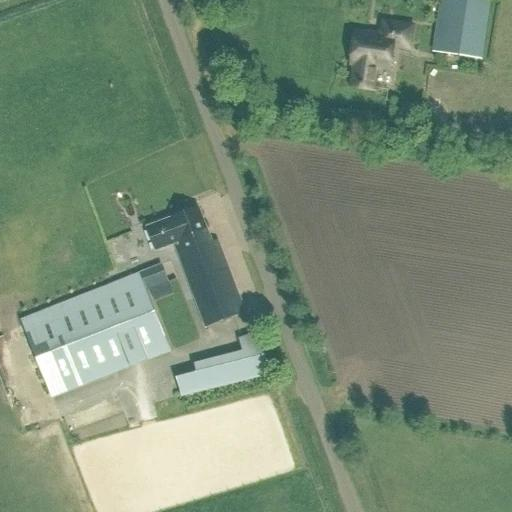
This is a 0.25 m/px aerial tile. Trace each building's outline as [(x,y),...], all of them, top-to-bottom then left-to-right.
[(483,61),(491,0),(441,0),(432,53),(483,61)] [(355,34),(351,67),(353,67),(350,87),(375,91),(378,71),(390,73),(393,49),(410,51),(414,26),(382,22),(380,37),(355,34)] [(206,209),(216,238),(221,236),(214,218),(227,213),(223,203),(206,209)] [(206,330),(245,315),(217,240),(211,243),(199,210),(147,229),(156,252),(174,245),(206,330)] [(170,263),(19,322),(50,400),(150,361),(200,342),(170,263)] [(195,376),(178,381),(183,401),(269,377),(258,336),(239,342),(243,354),(193,367),(195,376)] [(60,405),(70,425),(97,411),(87,392),(60,405)] [(133,401),(138,429),(155,426),(151,398),(133,401)]
